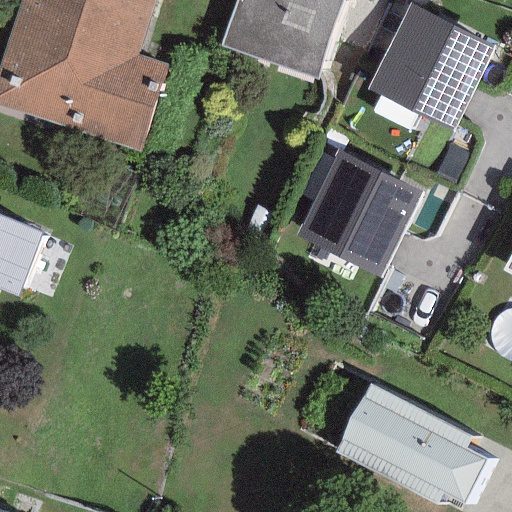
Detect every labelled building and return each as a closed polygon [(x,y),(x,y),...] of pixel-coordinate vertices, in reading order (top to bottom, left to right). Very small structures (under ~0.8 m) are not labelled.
[(0,105),(138,152),(166,65),(138,55),(154,0),(20,0),(0,66),(0,105)] [(342,0),(236,0),(221,46),(317,80),(342,0)] [(493,46),(408,4),(367,90),(454,130),(493,46)] [(511,100),(511,76),(503,95),(511,100)] [(471,155),(451,144),(435,174),(456,184),(471,155)] [(421,192),(337,151),(296,237),(378,278),(421,192)] [(40,232),(0,215),(0,290),(17,297),(40,232)] [(511,254),(503,271),(511,276),(511,254)] [(471,437),(368,384),(335,453),(437,506),(443,494),(464,504),(486,458),(465,448),(471,437)]
